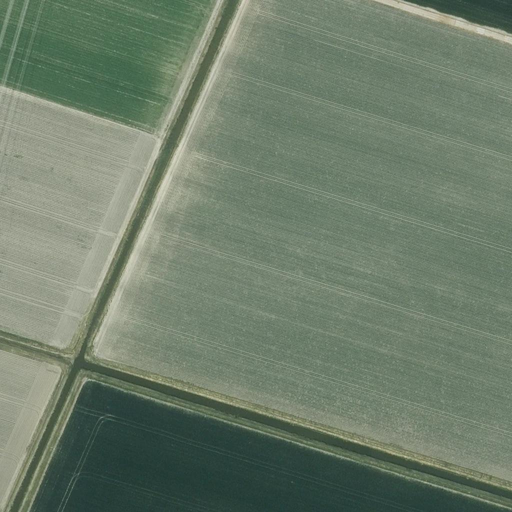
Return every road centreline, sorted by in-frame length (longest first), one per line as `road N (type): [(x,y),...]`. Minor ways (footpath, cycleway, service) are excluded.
road 1 (track): [(72,350),(220,0)]
road 2 (track): [(378,0),(511,41)]
